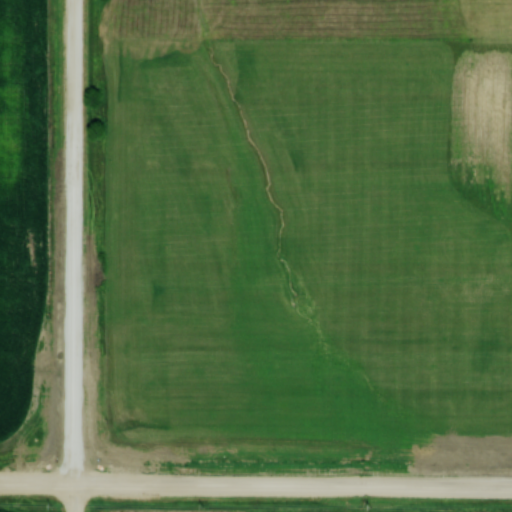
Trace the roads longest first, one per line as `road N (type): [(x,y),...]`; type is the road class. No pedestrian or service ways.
road 1 (tertiary): [(73,0),(72,511)]
road 2 (residential): [(511,485),(73,485)]
